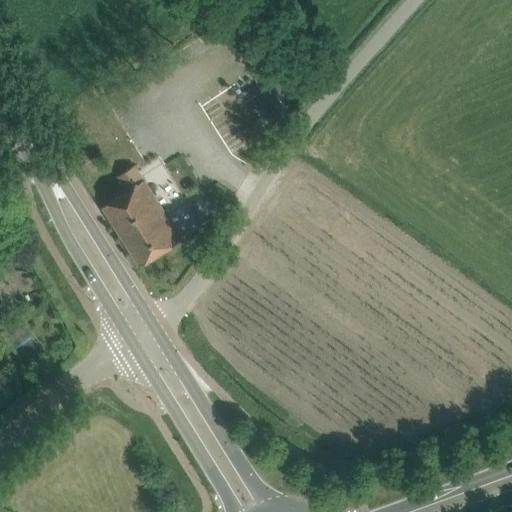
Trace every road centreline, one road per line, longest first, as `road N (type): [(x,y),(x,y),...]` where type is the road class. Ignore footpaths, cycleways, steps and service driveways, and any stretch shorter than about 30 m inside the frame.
road 1 (unclassified): [(151,328),(193,288),(293,138),(414,0)]
road 2 (secondary): [(273,511),(151,328)]
road 3 (secondary): [(133,340),(232,511)]
road 4 (secondary): [(50,179),(68,238),(133,340)]
road 5 (secondary): [(151,328),(73,201),(50,179)]
road 6 (unclassified): [(0,447),(133,340)]
road 7 (secondary): [(511,467),(389,511)]
